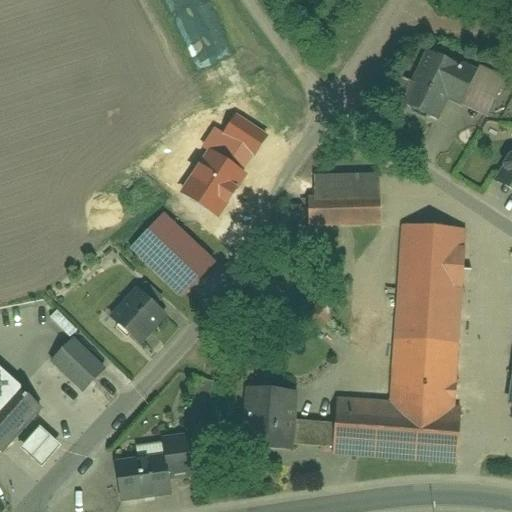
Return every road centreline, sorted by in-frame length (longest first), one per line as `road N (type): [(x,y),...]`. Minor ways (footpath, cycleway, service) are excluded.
road 1 (residential): [(332,112),(301,151),(215,310),(30,511)]
road 2 (residential): [(332,112),(511,231)]
road 3 (tertiary): [(301,511),(422,495),(511,501)]
road 4 (residential): [(246,0),(332,112)]
